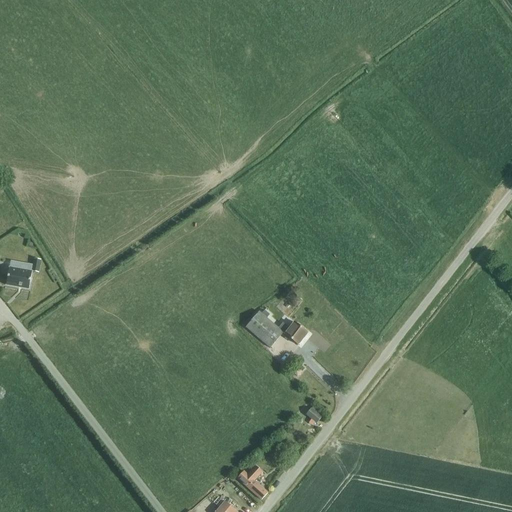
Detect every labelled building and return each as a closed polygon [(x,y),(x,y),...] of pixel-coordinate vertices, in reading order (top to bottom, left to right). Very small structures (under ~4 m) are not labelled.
[(34,260),(32,271),(38,272),(40,261),(34,260)] [(32,272),(9,268),(6,286),(29,290),(32,272)] [(270,349),(283,334),(259,314),(246,328),(270,349)] [(283,336),(288,341),(290,339),(298,346),(307,333),(295,324),(291,329),(289,328),(283,336)] [(306,415),(317,424),(322,418),(311,409),(306,415)] [(247,476),(243,472),(237,479),(261,501),(266,494),(253,482),(261,473),(255,467),(247,476)] [(235,511),(225,503),(217,511),(235,511)]
